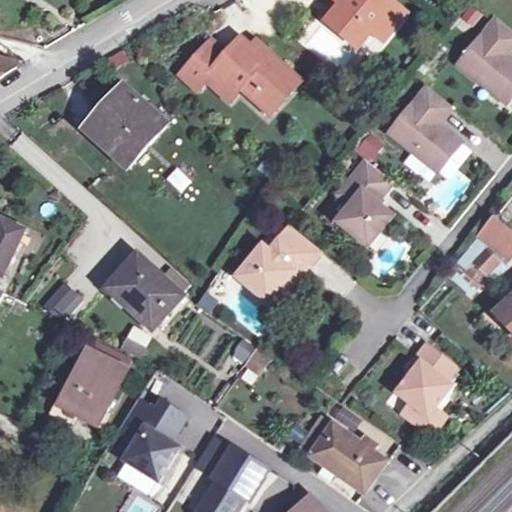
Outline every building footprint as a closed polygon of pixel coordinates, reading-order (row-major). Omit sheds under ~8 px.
[(335,0),(322,16),(330,23),(345,5),(339,0),(335,0)] [(375,34),(399,8),(389,0),(339,0),(345,5),(330,23),(362,49),(375,34)] [(478,7),(460,14),(466,29),(484,22),(478,7)] [(414,20),(399,8),(375,34),(390,48),(414,20)] [(511,89),(511,57),(510,56),(511,54),(511,29),(498,18),(460,65),(503,100),(511,89)] [(263,89),(284,106),(304,84),(261,46),(255,52),(246,41),(233,54),(217,39),(185,74),(202,90),(213,79),(235,100),(245,89),(255,99),(263,89)] [(0,75),(20,63),(0,58),(0,75)] [(263,89),(255,99),(273,117),(284,106),(263,89)] [(391,137),(435,171),(446,156),(451,160),(463,145),(440,127),(454,110),(428,89),(391,137)] [(511,89),(503,100),(508,104),(511,98),(511,89)] [(132,169),(169,126),(130,91),(93,135),(132,169)] [(354,154),(377,158),(382,136),(359,132),(354,154)] [(11,147),(75,202),(87,188),(22,133),(11,147)] [(446,156),(435,171),(439,175),(451,160),(446,156)] [(396,219),(379,206),(395,186),(368,164),(341,198),(354,209),(341,226),(371,250),(396,219)] [(511,196),(500,211),(511,221),(511,220),(511,196)] [(511,255),(511,230),(495,217),(481,235),(510,258),(511,255)] [(0,278),(6,281),(29,237),(7,225),(0,239),(0,278)] [(285,288),(295,277),(301,281),(322,255),(292,231),(271,256),(264,251),(239,281),(270,307),(285,288)] [(502,264),(487,250),(476,261),(492,275),(502,264)] [(181,299),(160,280),(134,257),(103,292),(152,333),(181,299)] [(169,271),(160,280),(181,299),(190,289),(169,271)] [(301,281),(295,277),(285,288),(291,293),(301,281)] [(49,320),(71,294),(57,282),(33,312),(49,320)] [(511,329),(511,299),(497,314),(511,329)] [(247,368),(241,375),(251,385),(272,361),(245,337),(230,353),(247,368)] [(430,345),(419,360),(424,364),(415,375),(401,393),(414,403),(431,416),(437,408),(454,386),(449,382),(460,369),(430,345)] [(100,428),(127,375),(88,357),(63,408),(100,428)] [(424,364),(419,360),(410,370),(415,375),(424,364)] [(414,403),(406,413),(433,435),(448,417),(437,408),(431,416),(414,403)] [(135,404),(115,434),(133,445),(121,464),(153,484),(174,453),(162,445),(169,435),(172,437),(182,421),(158,406),(153,415),(135,404)] [(313,458),(334,427),(323,420),(302,452),(313,458)] [(334,427),(313,458),(363,490),(382,459),(372,452),(375,448),(363,440),(360,444),(334,427)] [(216,484),(199,511),(237,511),(244,501),(248,504),(267,472),(231,450),(212,482),(216,484)] [(325,511),(313,499),(299,511),(325,511)]
